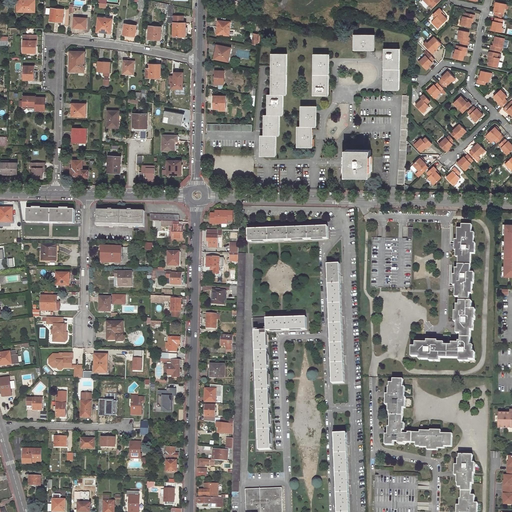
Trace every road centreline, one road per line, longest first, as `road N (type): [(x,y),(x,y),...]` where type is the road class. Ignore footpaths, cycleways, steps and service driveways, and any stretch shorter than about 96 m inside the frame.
road 1 (residential): [(332,511),(325,334),(281,336),(287,511)]
road 2 (residential): [(189,511),(196,194)]
road 3 (residential): [(343,200),(356,511)]
road 4 (residential): [(198,61),(57,39),(55,193)]
road 5 (residential): [(434,511),(435,464),(375,450),(373,375)]
road 6 (residential): [(511,204),(343,200)]
road 7 (residential): [(343,200),(196,194)]
road 8 (unclassified): [(84,338),(86,194)]
road 9 (residential): [(196,194),(198,61)]
road 10 (unclassified): [(125,428),(0,425)]
